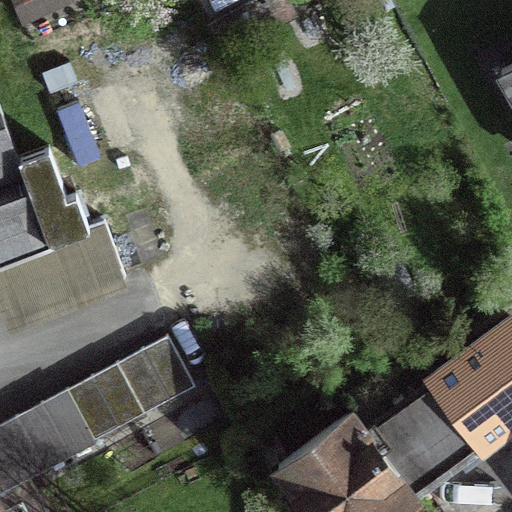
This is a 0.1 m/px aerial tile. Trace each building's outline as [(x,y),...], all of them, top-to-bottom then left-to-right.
[(511,96),(511,66),(499,74),(511,96)] [(0,280),(15,320),(122,279),(100,220),(85,226),(72,193),(63,197),(45,148),(16,160),(0,118),(0,280)] [(504,429),(511,440),(511,323),(362,432),(411,497),(504,429)] [(90,442),(191,388),(164,337),(0,425),(0,494),(92,445),(90,442)] [(390,511),(411,497),(362,432),(349,413),(276,468),(309,511),(390,511)]
